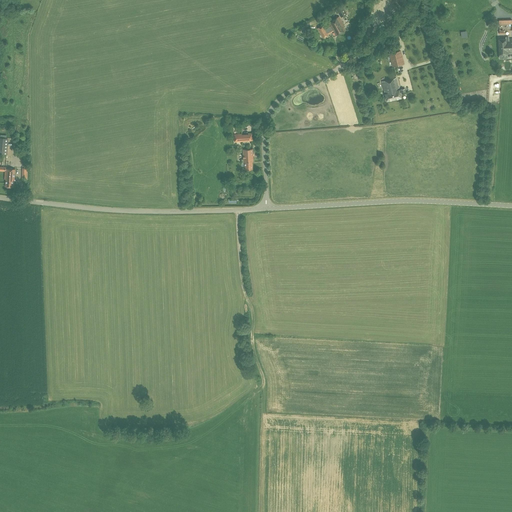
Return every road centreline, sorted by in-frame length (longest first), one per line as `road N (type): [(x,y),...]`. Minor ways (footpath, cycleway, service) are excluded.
road 1 (unclassified): [(267,208),(263,139),(272,108),(357,56),(420,0)]
road 2 (tertiary): [(0,199),(110,210),(267,208)]
road 3 (tertiary): [(267,208),(400,201),(511,207)]
road 4 (track): [(264,382),(237,209)]
road 5 (unknown): [(408,11),(430,37),(434,59),(409,65),(396,23)]
